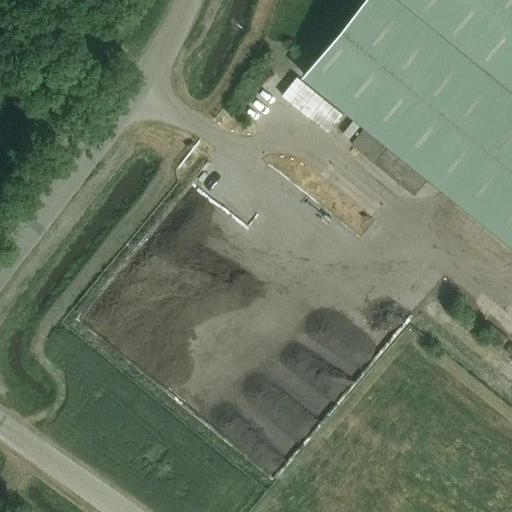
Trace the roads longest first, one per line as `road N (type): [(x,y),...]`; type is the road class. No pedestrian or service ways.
road 1 (unclassified): [(0,274),(188,23),(197,0)]
road 2 (unclassified): [(102,511),(0,429)]
road 3 (track): [(51,0),(150,75)]
